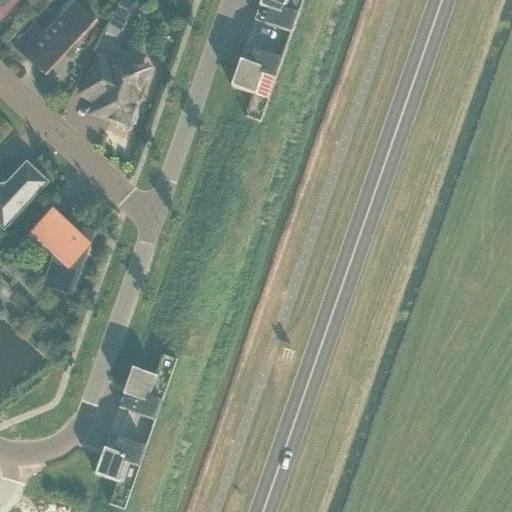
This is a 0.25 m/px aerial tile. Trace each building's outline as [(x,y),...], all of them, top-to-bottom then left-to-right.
[(0,0),(0,15),(3,18),(19,0),(0,0)] [(269,11),(264,25),(289,34),(285,47),(286,47),(302,0),(261,0),(259,7),(269,11)] [(65,54),(95,22),(76,5),(47,36),(36,26),(17,47),(11,42),(10,43),(34,65),(53,44),(65,54)] [(244,117),(260,123),(286,47),(285,47),(280,60),(255,51),(250,65),(240,61),(231,87),(252,95),(244,117)] [(109,62),(99,57),(80,95),(103,106),(100,117),(111,121),(112,124),(116,128),(117,129),(122,130),(124,131),(129,130),(131,129),(135,125),(136,124),(137,119),(137,117),(137,112),(135,109),(148,72),(110,59),(109,62)] [(4,230),(46,184),(26,166),(10,184),(0,185),(0,226),(4,230)] [(92,250),(53,213),(32,235),(61,262),(51,291),(76,300),(99,234),(98,234),(92,250)] [(128,413),(154,422),(149,435),(151,435),(177,360),(161,354),(154,377),(132,369),(123,396),(133,399),(128,413)] [(124,511),(151,435),(149,435),(144,448),(119,439),(114,453),(104,449),(95,476),(116,483),(109,505),(124,511)]
